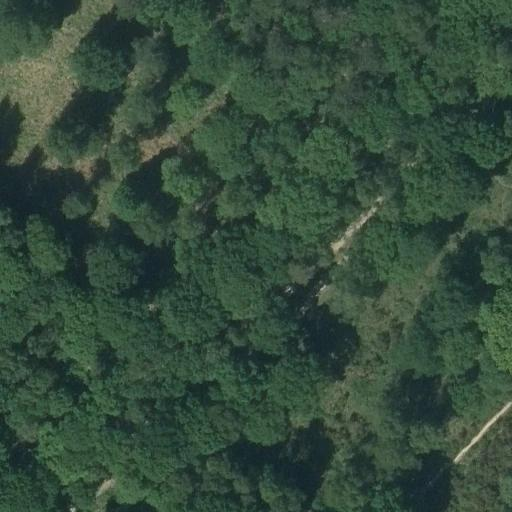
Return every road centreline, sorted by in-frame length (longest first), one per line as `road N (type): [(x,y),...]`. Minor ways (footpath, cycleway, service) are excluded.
road 1 (track): [(511,67),(70,511)]
road 2 (unknown): [(511,400),(402,511)]
